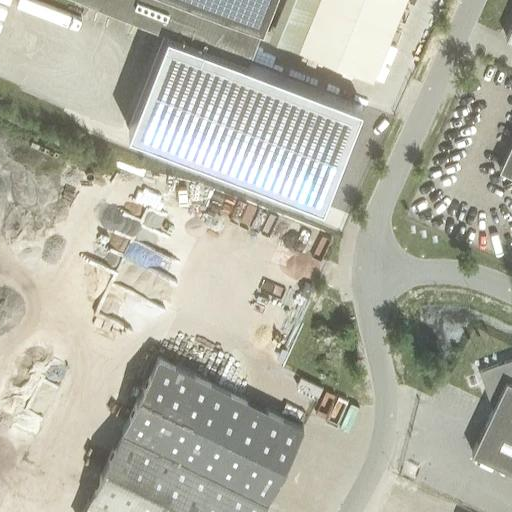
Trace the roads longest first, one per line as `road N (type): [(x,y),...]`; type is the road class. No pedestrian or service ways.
road 1 (unclassified): [(367,274),(376,216),(476,0)]
road 2 (unclassified): [(349,511),(385,424),(367,274)]
road 3 (unclassified): [(367,274),(480,281),(511,296)]
road 4 (unknown): [(0,71),(64,100),(87,101),(104,89),(115,60)]
